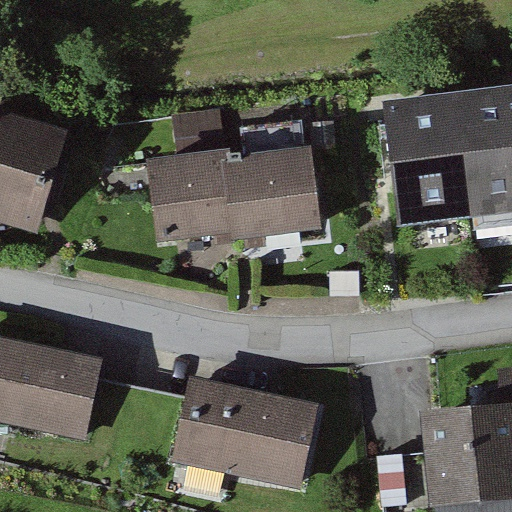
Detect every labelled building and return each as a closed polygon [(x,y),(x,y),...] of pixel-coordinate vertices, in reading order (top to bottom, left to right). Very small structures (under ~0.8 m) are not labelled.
[(511,93),(389,109),(404,229),(511,215),(511,93)] [(72,132),(0,115),(0,223),(48,235),(72,132)] [(314,146),(151,167),(162,250),(324,230),(314,146)] [(110,364),(0,339),(0,422),(92,443),(110,364)] [(322,410),(193,382),(175,471),(303,498),(322,410)] [(511,511),(511,409),(423,419),(432,511),(511,511)]
